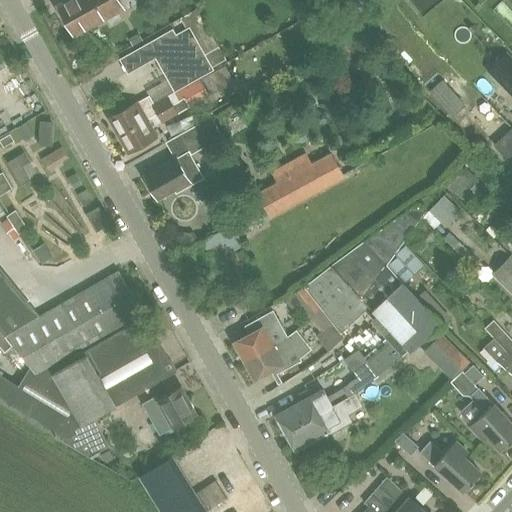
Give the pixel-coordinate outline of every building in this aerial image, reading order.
[(71,0),(59,7),(73,34),(121,7),(116,0),(71,0)] [(207,58),(194,65),(181,72),(188,84),(200,77),(213,70),(212,68),(226,59),(221,50),(196,8),(180,18),(202,56),(204,54),(207,58)] [(334,37),(343,32),(334,15),(324,20),(334,37)] [(180,43),(173,31),(121,60),(127,72),(162,52),(180,43)] [(511,59),(505,53),(488,70),(511,93),(511,59)] [(210,73),(201,78),(210,94),(219,89),(210,73)] [(156,137),(151,128),(177,114),(177,112),(208,95),(200,79),(174,93),(179,101),(118,135),(128,153),(156,137)] [(442,80),(430,92),(452,117),(465,105),(442,80)] [(137,103),(136,102),(108,118),(118,135),(179,101),(174,93),(152,105),(148,97),(137,103)] [(165,143),(174,159),(144,176),(145,179),(144,182),(147,189),(151,189),(157,199),(201,175),(189,154),(222,138),(211,117),(194,127),(165,143)] [(189,117),(160,132),(165,143),(194,127),(189,117)] [(49,121),(35,120),(34,145),(48,145),(49,121)] [(511,130),(494,147),(511,166),(511,130)] [(36,157),(44,170),(65,157),(57,145),(36,157)] [(22,150),(3,160),(15,184),(35,173),(22,150)] [(342,176),(331,156),(260,194),(270,215),(342,176)] [(461,165),(445,185),(470,205),(482,192),(474,186),(480,180),(461,165)] [(460,213),(443,196),(427,211),(441,224),(445,228),(460,213)] [(384,263),(395,249),(401,242),(404,239),(413,227),(424,212),(417,205),(330,265),(369,307),(386,326),(417,298),(384,263)] [(438,236),(423,222),(405,239),(420,253),(438,236)] [(220,288),(240,277),(247,272),(244,267),(251,262),(241,247),(243,245),(231,226),(195,247),(220,288)] [(445,239),(454,249),(460,243),(450,233),(445,239)] [(511,289),(511,255),(511,256),(495,273),(511,289)] [(333,323),(341,334),(369,307),(330,265),(303,284),(311,296),(321,309),(333,323)] [(177,371),(176,370),(145,316),(144,317),(119,273),(41,317),(0,267),(0,345),(5,351),(12,345),(29,365),(38,377),(50,370),(81,425),(94,418),(177,371)] [(293,310),(300,306),(310,318),(321,309),(311,296),(303,284),(284,297),(293,310)] [(376,374),(409,351),(443,326),(417,298),(386,326),(395,335),(366,361),(376,374)] [(310,318),(321,332),(316,336),(328,352),(344,337),(341,334),(333,323),(321,309),(310,318)] [(250,323),(255,331),(249,334),(234,342),(244,360),(286,337),(275,316),(272,311),(250,323)] [(485,329),(486,330),(500,345),(506,352),(511,357),(511,341),(493,321),(485,329)] [(286,337),(244,360),(255,380),(270,371),(277,385),(282,383),(277,374),(300,362),(298,359),(312,349),(297,329),(286,337)] [(470,361),(442,333),(423,353),(453,381),(470,361)] [(327,397),(322,388),(274,414),(283,431),(339,400),(353,390),(376,374),(366,361),(358,349),(342,359),(356,377),(343,388),(327,397)] [(511,357),(506,352),(497,363),(511,375),(511,357)] [(474,385),(484,376),(473,364),(464,373),(474,385)] [(148,415),(149,415),(160,435),(174,428),(173,427),(196,414),(181,387),(159,399),(156,395),(141,403),(148,415)] [(501,451),(511,440),(511,424),(478,387),(469,395),(484,412),(470,425),(481,438),(486,434),(501,451)] [(348,415),(362,407),(353,390),(339,400),(283,431),(292,447),(321,432),(327,433),(342,425),(344,419),(342,416),(347,414),(348,415)] [(81,425),(57,438),(89,457),(109,446),(94,418),(81,425)] [(418,446),(402,432),(394,441),(410,455),(418,446)] [(463,491),(481,472),(464,457),(468,452),(455,441),(444,453),(430,440),(419,452),(463,491)] [(160,511),(207,511),(174,456),(139,477),(160,511)] [(379,485),(396,499),(403,492),(386,477),(379,485)] [(225,498),(214,481),(201,489),(212,507),(225,498)] [(371,493),(388,508),(396,499),(379,485),(371,493)] [(371,493),(363,502),(374,511),(384,511),(388,508),(371,493)] [(395,511),(425,511),(408,497),(395,511)]
